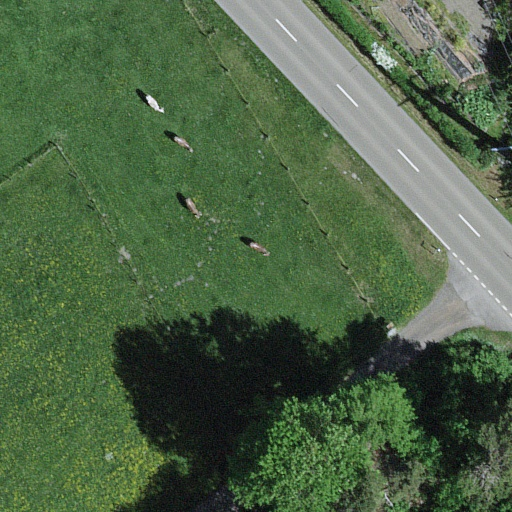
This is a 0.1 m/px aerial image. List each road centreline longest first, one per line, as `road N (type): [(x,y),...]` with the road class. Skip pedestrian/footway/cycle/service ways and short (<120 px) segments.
road 1 (primary): [(511,270),(256,0)]
road 2 (track): [(222,511),(511,288)]
